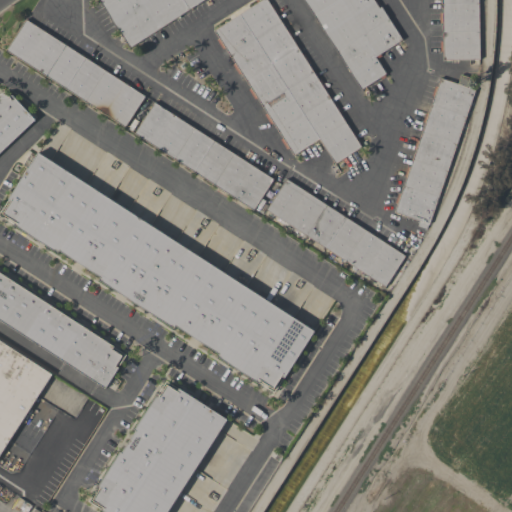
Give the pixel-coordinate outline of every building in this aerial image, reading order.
[(202,0),(130,47),(99,0),(202,0)] [(260,0),(266,0),(270,5),(272,3),(278,13),(276,14),(286,29),(288,28),(294,38),(292,39),(302,54),(304,53),(310,63),(308,64),(318,79),(320,78),(326,88),(324,89),(334,104),(336,103),(341,112),(340,114),(353,134),(355,133),(360,142),(358,143),(361,146),(335,163),(319,138),(293,155),(288,147),(286,149),(280,139),(282,138),(272,122),(270,124),(264,115),(267,113),(256,97),(254,98),(249,89),(251,88),(240,72),(238,73),(233,64),(234,63),(224,48),(223,49),(216,39),(219,38),(214,30),(260,0)] [(303,0),(376,0),(402,39),(380,54),(381,55),(376,59),(385,73),(384,74),(386,77),(382,79),(380,77),(361,89),(303,0)] [(478,0),(479,60),(442,60),(442,51),(440,51),(439,41),(442,41),(442,22),(439,22),(439,12),(442,12),(441,0),(478,0)] [(144,96),(125,126),(6,50),(25,19),(144,96)] [(440,77),(457,83),(461,74),(469,77),(466,87),(475,90),(429,224),(428,224),(426,229),(417,226),(419,220),(394,212),(440,77)] [(0,151),(0,93),(5,92),(5,96),(12,95),(34,119),(0,151)] [(134,133),(154,102),(273,179),(253,210),(134,133)] [(259,382),(258,383),(217,356),(218,353),(175,325),(173,328),(99,280),(101,277),(59,250),(57,253),(14,224),(16,222),(2,213),(10,201),(8,199),(38,152),(314,331),(284,378),(283,377),(273,392),(259,382)] [(343,269),(325,257),(329,250),(266,209),(286,178),(405,256),(385,286),(348,262),(343,269)] [(0,320),(0,272),(113,346),(112,349),(122,355),(115,366),(118,368),(105,388),(0,320)] [(0,453),(0,340),(51,374),(0,453)] [(167,511),(104,511),(100,509),(101,509),(88,501),(120,452),(121,453),(135,431),(134,430),(157,393),(158,394),(166,381),(178,389),(179,388),(227,419),(167,511)]
